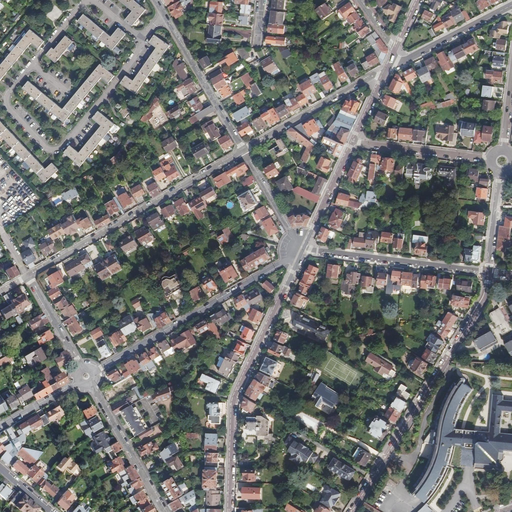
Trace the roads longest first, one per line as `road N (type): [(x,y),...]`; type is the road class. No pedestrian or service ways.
road 1 (unclassified): [(302,248),(234,396),(229,511)]
road 2 (tertiary): [(353,511),(481,304),(489,272)]
road 3 (residential): [(243,149),(28,276)]
road 4 (unclassified): [(95,370),(302,248)]
road 5 (tertiary): [(489,272),(302,248)]
road 6 (residential): [(389,65),(243,149)]
road 7 (unclassified): [(243,149),(164,17)]
road 8 (residential): [(165,511),(92,384)]
road 9 (residential): [(491,158),(352,141)]
road 10 (tertiary): [(511,5),(395,62)]
